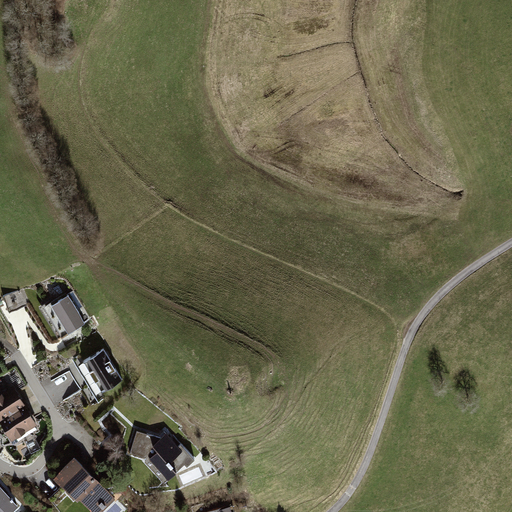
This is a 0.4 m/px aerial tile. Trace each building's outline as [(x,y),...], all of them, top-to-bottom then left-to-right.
[(50,302),(42,306),(61,335),(91,318),(73,291),(51,304),(50,302)] [(104,349),(78,363),(98,393),(123,379),(104,349)] [(0,419),(25,405),(13,384),(0,392),(0,419)] [(25,405),(0,419),(0,421),(11,440),(38,424),(25,405)] [(195,458),(165,427),(156,436),(137,430),(130,452),(146,457),(145,461),(165,482),(184,462),(187,465),(195,458)] [(32,453),(41,448),(36,437),(26,442),(32,453)] [(20,447),(23,456),(30,453),(27,445),(20,447)] [(101,511),(115,498),(74,456),(54,476),(77,500),(80,498),(93,511),(101,511)] [(0,485),(0,511),(11,511),(18,506),(0,485)] [(234,511),(232,503),(198,511),(234,511)]
